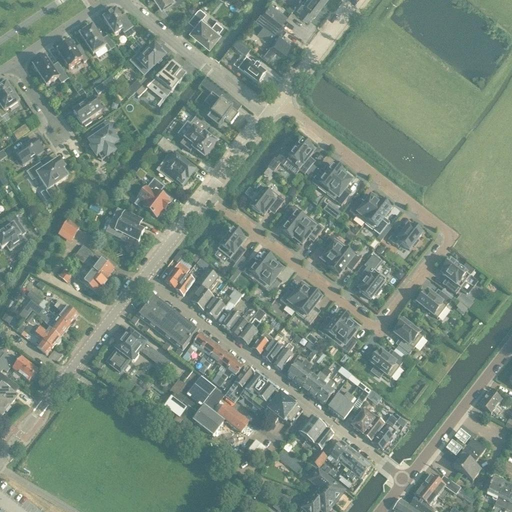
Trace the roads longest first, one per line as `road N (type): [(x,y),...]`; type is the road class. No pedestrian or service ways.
road 1 (residential): [(206,198),(380,333),(453,239),(279,104)]
road 2 (residential): [(361,452),(140,282)]
road 3 (residential): [(245,481),(115,401),(49,499)]
road 4 (residential): [(2,456),(140,282)]
road 5 (unclassified): [(121,0),(268,118)]
road 6 (unclassified): [(511,346),(405,483)]
road 7 (residential): [(279,104),(360,0)]
